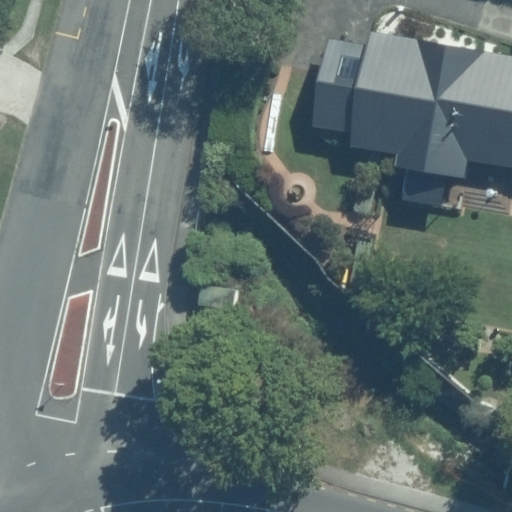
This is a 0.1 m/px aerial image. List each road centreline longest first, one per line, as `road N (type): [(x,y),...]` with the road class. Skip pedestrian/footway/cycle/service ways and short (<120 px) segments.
road 1 (secondary): [(147,0),(62,395),(47,511)]
road 2 (secondary): [(288,511),(199,495),(126,495),(51,511)]
